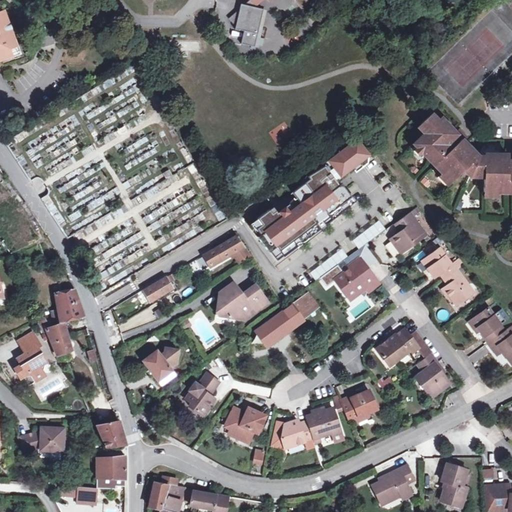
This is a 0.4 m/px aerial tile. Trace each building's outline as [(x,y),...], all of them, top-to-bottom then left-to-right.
[(255,8),(258,5),(253,0),(251,0),(230,19),(235,24),(238,21),(237,29),(246,31),(243,44),(256,47),(265,10),(255,8)] [(0,62),(13,58),(11,51),(17,49),(11,32),(4,34),(2,29),(9,26),(5,13),(0,14),(0,62)] [(11,32),(9,26),(2,29),(4,34),(11,32)] [(20,55),(17,49),(11,51),(13,58),(20,55)] [(511,154),(505,154),(486,153),(484,157),(479,157),(465,142),(456,133),(442,117),(438,120),(433,114),(422,124),(428,130),(424,133),(413,144),(432,164),(440,174),(449,183),(459,174),(463,171),(470,178),(484,178),(484,184),(484,194),(498,194),(509,194),(511,194),(511,154)] [(418,127),(424,133),(428,130),(422,124),(418,127)] [(460,129),(456,133),(465,142),(469,138),(464,133),(460,129)] [(326,225),(344,211),(340,206),(350,198),(351,197),(346,190),(340,195),(332,184),(342,176),(341,175),(359,162),(363,167),(368,163),(369,156),(357,141),(330,161),(333,164),(327,169),(325,166),(308,177),(310,179),(298,189),(303,195),(297,199),(302,205),(291,213),(282,201),(258,219),(263,225),(257,229),(261,235),(259,237),(270,252),(271,251),(277,247),(284,256),(298,246),(289,235),(294,232),(298,237),(322,219),(326,225)] [(469,183),(484,184),(484,178),(470,178),(463,171),(459,174),(469,183)] [(446,186),(449,183),(440,174),(437,177),(446,186)] [(297,199),(303,195),(298,189),(293,193),(297,199)] [(344,211),(355,203),(350,198),(340,206),(344,211)] [(401,231),(396,235),(391,239),(402,254),(414,244),(412,241),(425,232),(411,212),(395,223),(399,228),(401,231)] [(257,229),(263,225),(258,219),(252,223),(257,229)] [(302,243),(326,225),(322,219),(298,237),(302,243)] [(380,221),(351,239),(356,247),(385,230),(380,221)] [(427,234),(425,232),(412,241),(414,244),(427,234)] [(236,235),(203,255),(209,267),(229,255),(232,253),(234,256),(239,263),(250,255),(236,235)] [(278,261),(284,256),(277,247),(271,251),(278,261)] [(445,278),(458,268),(453,261),(451,263),(439,247),(423,259),(435,276),(440,272),(445,278)] [(341,249),(309,273),(315,280),(346,256),(341,249)] [(350,265),(352,267),(354,270),(364,262),(360,257),(350,265)] [(376,282),(378,280),(372,272),(364,262),(354,270),(352,267),(336,279),(349,296),(364,285),(366,289),(369,292),(378,285),(376,282)] [(474,290),(458,268),(445,278),(449,284),(445,287),(449,293),(457,304),(474,290)] [(172,289),(165,277),(143,290),(150,303),(172,289)] [(247,319),(269,304),(259,290),(246,299),(234,283),(220,293),(217,312),(227,313),(230,318),(238,319),(244,315),(247,319)] [(351,300),(366,289),(364,285),(349,296),(351,300)] [(100,304),(112,297),(109,290),(96,298),(100,304)] [(55,294),(57,303),(60,321),(61,323),(66,322),(85,319),(75,291),(55,294)] [(309,293),(301,299),(311,311),(318,306),(309,293)] [(311,311),(301,299),(255,332),(266,347),(303,320),(302,318),(311,311)] [(55,321),(60,321),(57,303),(52,307),(55,321)] [(492,339),(508,328),(491,306),(472,319),(473,321),(480,330),(489,342),(492,339)] [(189,319),(182,323),(186,329),(193,325),(189,319)] [(477,332),(480,330),(473,321),(470,323),(477,332)] [(53,343),(69,339),(64,325),(47,330),(48,332),(53,343)] [(511,333),(508,328),(492,339),(497,346),(500,343),(504,349),(511,359),(511,333)] [(409,351),(412,354),(421,347),(411,335),(406,329),(398,336),(396,334),(389,339),(377,349),(390,365),(400,357),(409,351)] [(387,336),(389,339),(396,334),(394,331),(387,336)] [(417,331),(411,335),(421,347),(428,357),(432,354),(433,353),(417,331)] [(20,360),(23,366),(17,370),(23,380),(26,378),(29,385),(46,375),(40,366),(47,362),(39,348),(42,346),(35,335),(21,343),(28,355),(20,360)] [(69,339),(53,343),(59,356),(69,353),(73,352),(69,339)] [(497,346),(492,339),(489,342),(498,354),(504,349),(500,343),(497,346)] [(157,350),(143,361),(158,381),(172,371),(167,365),(171,362),(176,362),(178,350),(165,348),(164,354),(161,357),(157,350)] [(403,361),(412,354),(409,351),(400,357),(403,361)] [(89,354),(92,363),(98,362),(95,352),(89,354)] [(502,366),(508,363),(501,352),(496,356),(502,366)] [(435,364),(438,361),(432,354),(428,357),(418,364),(425,372),(419,376),(434,395),(450,383),(442,373),(435,364)] [(445,371),(438,361),(435,364),(442,373),(445,371)] [(172,371),(158,381),(161,385),(175,375),(172,371)] [(190,391),(185,399),(191,403),(188,407),(203,416),(209,407),(206,405),(211,396),(208,395),(217,381),(204,373),(196,385),(193,383),(188,390),(190,391)] [(350,398),(349,396),(340,400),(343,407),(348,418),(355,415),(358,414),(359,415),(366,412),(376,407),(376,406),(373,401),(368,390),(360,394),(350,398)] [(337,395),(332,396),(338,409),(343,407),(340,400),(337,395)] [(306,418),(307,423),(312,437),(317,435),(318,435),(319,437),(330,433),(339,430),(332,408),(325,410),(324,406),(318,408),(319,412),(313,414),(314,416),(306,418)] [(234,422),(231,429),(229,434),(248,442),(254,431),(258,432),(265,416),(248,408),(245,413),(234,408),(228,419),(234,422)] [(368,417),(366,412),(359,415),(358,414),(355,415),(358,421),(368,417)] [(225,426),(231,429),(234,422),(228,419),(225,426)] [(312,437),(307,423),(299,425),(298,421),(284,425),(281,438),(284,448),(305,441),(313,439),(312,437)] [(126,446),(120,423),(97,426),(107,448),(126,446)] [(284,425),(276,424),(272,446),(284,448),(281,438),(284,425)] [(67,430),(45,429),(45,434),(23,439),(27,454),(44,450),(44,452),(53,452),(65,453),(66,453),(67,430)] [(342,439),(339,430),(330,433),(333,441),(342,439)] [(305,441),(307,448),(315,446),(315,445),(313,439),(305,441)] [(255,448),(251,462),(261,465),(264,450),(255,448)] [(65,453),(53,452),(53,459),(55,462),(63,462),(65,459),(65,453)] [(117,479),(126,479),(125,456),(99,459),(98,479),(117,479)] [(393,477),(387,480),(373,487),(380,500),(385,497),(388,502),(402,495),(403,498),(419,491),(413,480),(421,476),(414,462),(391,473),(393,477)] [(448,483),(446,491),(443,502),(453,505),(454,501),(464,503),(469,488),(467,488),(463,486),(467,473),(467,470),(446,464),(442,482),(444,482),(448,483)] [(492,469),(482,469),(482,478),(493,478),(492,469)] [(178,479),(162,477),(161,484),(170,486),(177,487),(178,479)] [(488,511),(508,509),(511,509),(511,486),(511,481),(485,484),(488,511)] [(161,510),(170,486),(161,484),(156,483),(150,508),(161,510)] [(177,487),(170,486),(161,510),(160,511),(179,511),(184,504),(186,489),(177,487)] [(65,498),(78,499),(79,488),(65,487),(65,498)] [(79,488),(78,499),(98,500),(98,490),(79,488)] [(213,511),(227,511),(230,496),(194,490),(191,505),(214,509),(213,511)]
